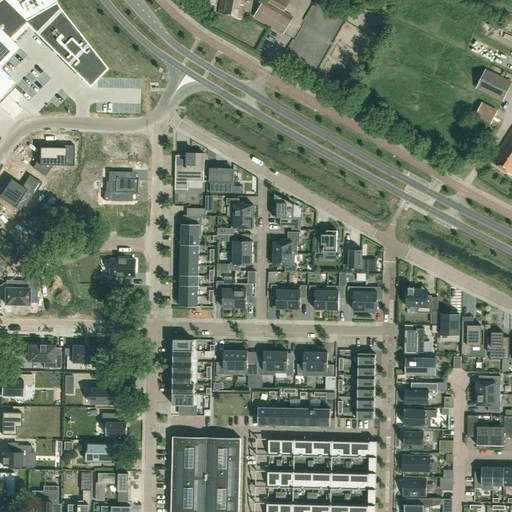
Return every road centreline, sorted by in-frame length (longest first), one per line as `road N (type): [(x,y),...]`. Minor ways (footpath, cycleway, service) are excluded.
road 1 (secondary): [(511,233),(189,55),(132,0)]
road 2 (secondary): [(202,80),(511,251)]
road 3 (residential): [(151,429),(386,434)]
road 4 (residential): [(0,158),(28,123),(143,126),(159,111)]
road 5 (residential): [(156,245),(103,244),(73,257),(42,257),(0,219)]
road 6 (residential): [(263,170),(263,328)]
road 7 (residential): [(154,326),(0,324)]
road 8 (residential): [(263,170),(390,242)]
road 9 (residential): [(390,242),(511,304)]
road 10 (residential): [(159,111),(156,245)]
road 11 (residential): [(388,331),(263,328)]
